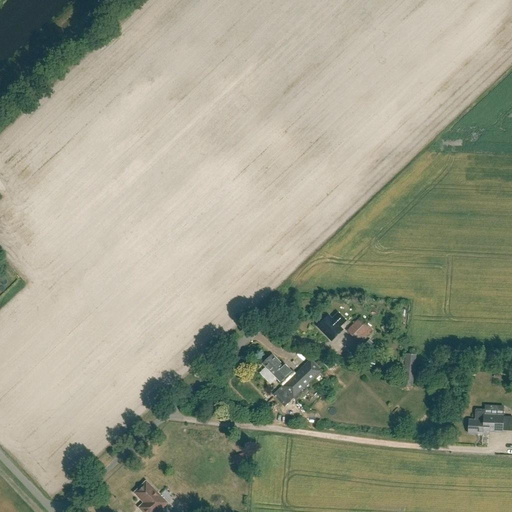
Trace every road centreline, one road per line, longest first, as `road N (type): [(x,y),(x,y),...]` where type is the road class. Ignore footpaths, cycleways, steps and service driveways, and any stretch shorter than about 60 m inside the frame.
road 1 (unclassified): [(0,104),(111,0)]
road 2 (residential): [(59,511),(169,410)]
road 3 (residential): [(169,410),(267,318)]
